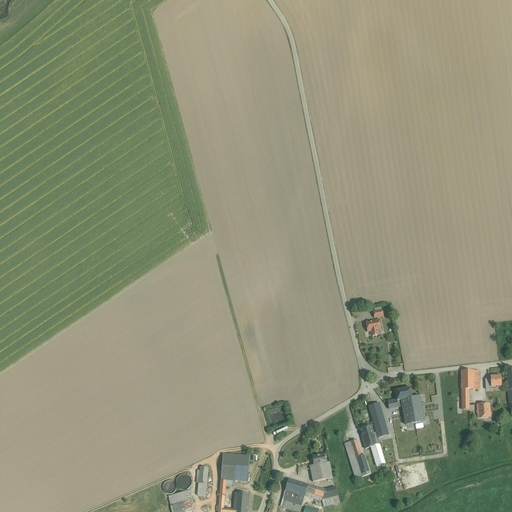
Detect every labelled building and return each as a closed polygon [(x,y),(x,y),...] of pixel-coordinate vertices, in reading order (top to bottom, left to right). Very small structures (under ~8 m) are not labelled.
[(380,321),(366,323),(368,335),(371,334),(372,339),(380,338),(379,333),(382,332),(380,321)] [(474,380),(474,371),(462,371),(462,390),(469,390),(474,390),(474,380)] [(501,377),(491,377),(491,379),(485,380),(486,390),(492,389),(492,387),(501,387),(501,377)] [(410,388),(395,391),(397,401),(412,398),(410,388)] [(412,398),(397,401),(388,402),(390,409),(403,406),(403,410),(397,411),(400,426),(424,422),(420,397),(412,398)] [(488,401),(477,402),(479,429),(491,427),(492,420),(495,419),(495,415),(492,415),(491,414),(490,414),(488,401)] [(384,403),(374,406),(369,407),(376,433),(377,434),(377,435),(377,436),(379,444),(395,440),(390,419),(388,420),(384,403)] [(371,426),(360,429),(362,438),(374,434),(373,434),(371,426)] [(376,433),(373,434),(374,434),(362,438),(366,449),(371,448),(374,447),(379,466),(377,467),(378,471),(386,468),(379,444),(377,436),(377,435),(377,434),(376,433)] [(427,451),(428,448),(427,444),(425,441),(422,439),(419,438),(415,439),(412,441),(410,444),(409,448),(410,451),(412,454),(415,456),(419,457),(422,456),(425,454),(427,451)] [(361,457),(356,440),(344,444),(346,450),(347,449),(353,447),(362,478),(371,475),(365,456),(361,457)] [(402,444),(392,447),(405,490),(415,487),(402,444)] [(362,478),(353,447),(347,449),(356,479),(362,478)] [(379,466),(374,447),(371,448),(377,467),(379,466)] [(249,457),(223,455),(222,467),(249,469),(249,457)] [(324,455),(312,457),(314,466),(326,464),(324,455)] [(314,466),(310,467),(313,483),(333,479),(330,463),(326,464),(314,466)] [(201,467),(199,483),(206,484),(208,468),(201,467)] [(249,469),(222,467),(220,492),(225,492),(226,481),(248,482),(249,469)] [(191,486),(192,483),(191,480),(189,477),(187,476),(184,475),(181,476),(178,477),(177,480),(176,483),(177,486),(178,488),(181,490),(184,491),(187,490),(190,488),(191,486)] [(308,485),(289,479),(285,491),(305,496),(308,485)] [(166,483),(166,491),(174,491),(174,483),(166,483)] [(206,484),(199,483),(198,496),(205,497),(206,484)] [(325,490),(308,485),(305,496),(319,501),(322,500),(325,490)] [(336,487),(325,490),(322,500),(324,507),(340,503),(336,487)] [(179,511),(177,505),(191,501),(188,491),(168,496),(172,511),(179,511)] [(300,511),(305,496),(285,491),(280,506),(299,511),(300,511)] [(247,511),(249,494),(235,493),(234,510),(224,509),(225,492),(220,492),(218,511),(247,511)] [(193,511),(191,501),(177,505),(179,511),(193,511)]
